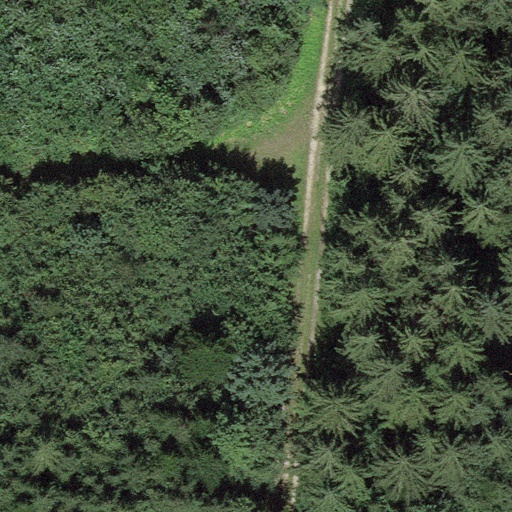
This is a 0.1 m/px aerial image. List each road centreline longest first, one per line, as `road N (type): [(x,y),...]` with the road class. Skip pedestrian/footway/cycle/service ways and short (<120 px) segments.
road 1 (track): [(279,511),(342,0)]
road 2 (track): [(325,150),(0,175)]
